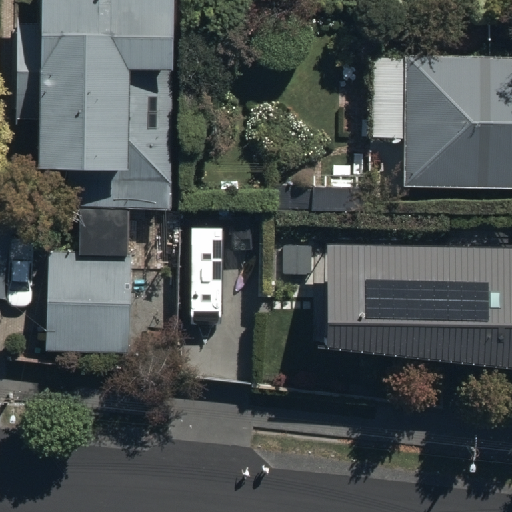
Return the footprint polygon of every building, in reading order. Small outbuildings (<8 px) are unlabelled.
[(42,0),(42,13),(19,13),(17,114),(38,115),(36,198),(77,199),(76,248),(127,249),(128,198),(167,199),(171,0),(42,0)] [(511,50),(373,49),(370,131),(405,132),(405,180),(511,180),(511,50)] [(368,184),(313,185),(313,234),(367,235),(368,184)] [(258,206),(194,206),(186,206),(186,278),(258,278),(258,206)] [(511,239),(325,235),(321,333),(511,355),(511,239)] [(131,249),(127,249),(76,248),(48,247),(45,346),(128,348),(131,249)]
